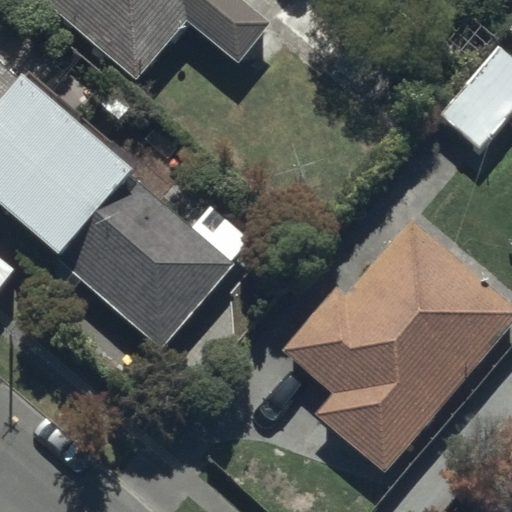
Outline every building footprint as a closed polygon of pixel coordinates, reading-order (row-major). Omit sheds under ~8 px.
[(39,0),(136,83),(189,23),(238,66),(270,29),(236,0),(39,0)] [(400,66),(322,0),(281,0),(272,12),(373,98),(400,66)] [(511,107),(511,57),(497,44),(434,111),(474,148),(511,107)] [(211,205),(192,227),(134,176),(135,174),(21,74),(17,79),(0,64),(0,204),(162,346),(234,264),(231,262),(250,240),(211,205)] [(511,316),(511,305),(407,218),(346,292),(341,288),(285,355),(332,394),(314,416),(382,473),(511,316)]
